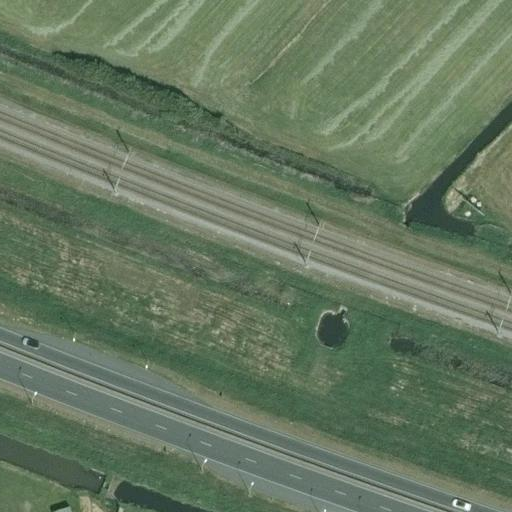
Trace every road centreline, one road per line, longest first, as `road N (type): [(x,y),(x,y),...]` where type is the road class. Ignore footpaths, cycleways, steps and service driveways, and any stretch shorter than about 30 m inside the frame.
road 1 (trunk): [(484,511),(0,335)]
road 2 (trunk): [(0,363),(396,511)]
